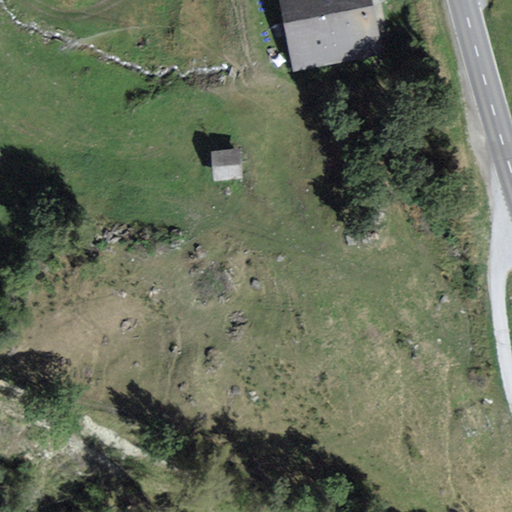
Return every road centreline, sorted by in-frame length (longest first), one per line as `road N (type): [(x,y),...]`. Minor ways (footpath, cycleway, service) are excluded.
road 1 (track): [(311,511),(210,474),(0,355)]
road 2 (secondary): [(462,0),(511,173)]
road 3 (residential): [(511,227),(496,273),(511,388)]
